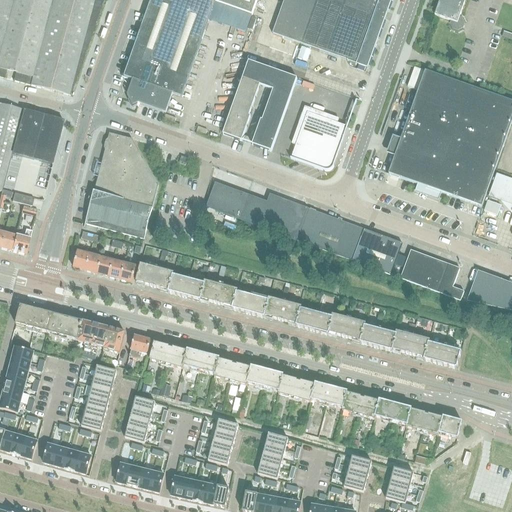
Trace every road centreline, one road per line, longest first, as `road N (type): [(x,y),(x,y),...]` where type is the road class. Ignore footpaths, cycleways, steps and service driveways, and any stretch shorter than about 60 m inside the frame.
road 1 (secondary): [(40,293),(511,421)]
road 2 (secondary): [(511,404),(43,279)]
road 3 (residential): [(343,200),(86,112)]
road 4 (residential): [(343,200),(414,0)]
road 5 (residential): [(511,265),(343,200)]
road 6 (residential): [(173,511),(0,466)]
road 7 (residential): [(43,279),(86,112)]
